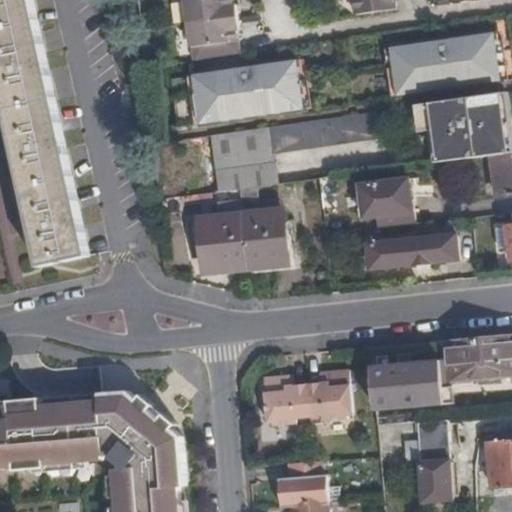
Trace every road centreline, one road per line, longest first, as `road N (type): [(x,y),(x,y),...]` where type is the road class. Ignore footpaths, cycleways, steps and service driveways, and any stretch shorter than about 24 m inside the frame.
road 1 (residential): [(66,0),(137,303)]
road 2 (unclassified): [(511,299),(220,330)]
road 3 (unclassified): [(231,511),(220,330)]
road 4 (unclassified): [(26,318),(126,347),(153,344)]
